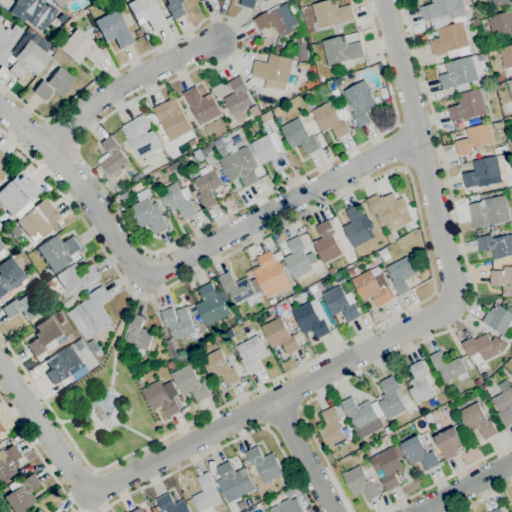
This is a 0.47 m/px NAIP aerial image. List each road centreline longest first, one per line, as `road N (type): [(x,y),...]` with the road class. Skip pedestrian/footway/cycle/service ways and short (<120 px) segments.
road 1 (residential): [(86,499),(448,308),(453,290),(380,0)]
road 2 (residential): [(0,110),(50,145),(143,278),(416,141)]
road 3 (residential): [(50,145),(119,90),(216,41)]
road 4 (residential): [(0,364),(86,499)]
road 5 (residential): [(276,402),(334,511)]
